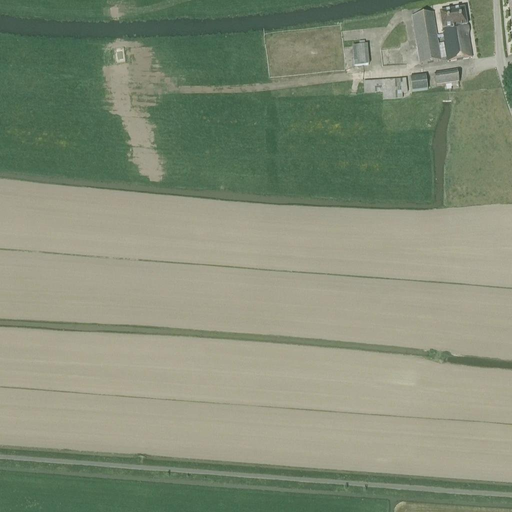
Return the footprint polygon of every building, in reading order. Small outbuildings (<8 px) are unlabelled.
[(447,62),(472,58),(464,10),(439,14),(447,62)] [(438,45),(433,14),(412,18),(420,65),(441,62),(441,61),(446,60),(443,45),(438,45)] [(352,47),(354,67),(369,66),(367,45),(352,47)] [(436,87),(458,83),(456,72),(434,76),(436,87)] [(427,76),(411,77),(412,91),(428,90),(427,76)] [(403,98),(402,94),(402,93),(408,93),(406,80),(364,83),(365,94),(383,93),(383,100),(403,98)]
